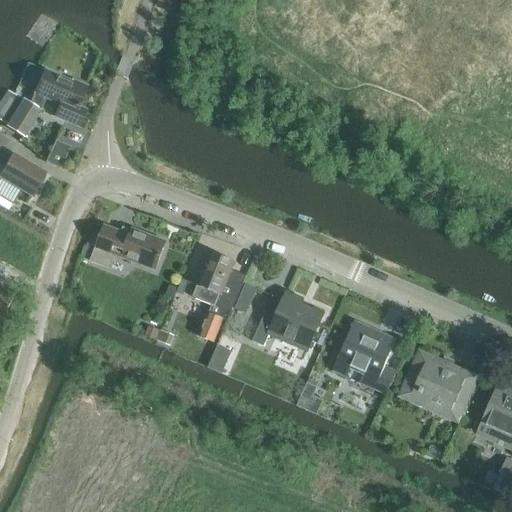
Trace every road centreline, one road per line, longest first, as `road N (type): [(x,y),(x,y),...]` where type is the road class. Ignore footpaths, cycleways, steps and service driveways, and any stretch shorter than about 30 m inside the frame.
road 1 (unclassified): [(511,341),(356,270),(108,179)]
road 2 (unclassified): [(0,443),(74,205),(95,181),(108,179)]
road 3 (unclassified): [(108,179),(108,106),(149,0)]
